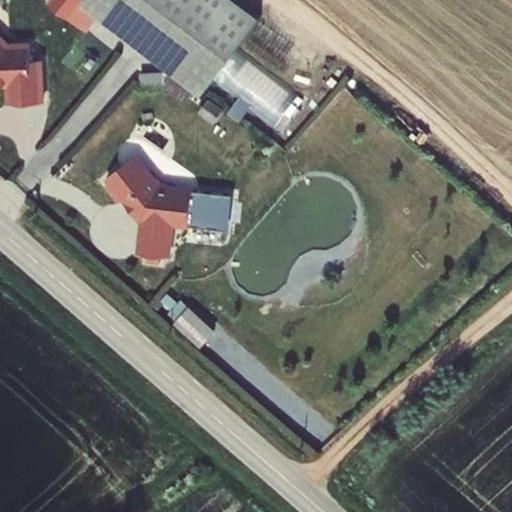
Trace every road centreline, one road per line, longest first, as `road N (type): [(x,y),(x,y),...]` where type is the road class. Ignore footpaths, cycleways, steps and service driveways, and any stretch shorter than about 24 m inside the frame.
road 1 (residential): [(324,511),(0,229)]
road 2 (track): [(511,192),(283,0)]
road 3 (track): [(297,487),(511,301)]
